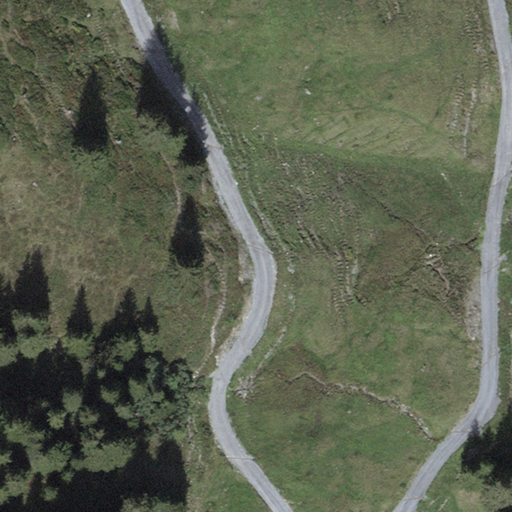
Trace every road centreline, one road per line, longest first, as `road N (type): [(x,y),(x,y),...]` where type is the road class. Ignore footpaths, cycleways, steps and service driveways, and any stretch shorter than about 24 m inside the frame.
road 1 (track): [(273,511),(226,458),(223,364),(269,295),(256,246),(209,145),(124,0)]
road 2 (track): [(495,0),(510,84),(490,384),(408,511)]
